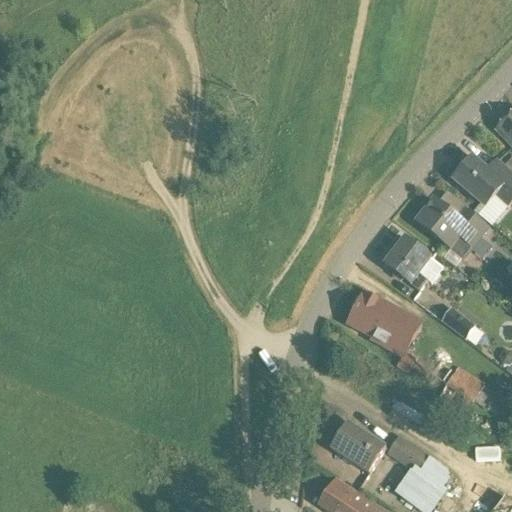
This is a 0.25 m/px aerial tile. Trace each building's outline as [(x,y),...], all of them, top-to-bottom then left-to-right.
[(511,117),(497,132),(511,148),(511,117)] [(511,208),(511,175),(496,162),(495,163),(504,170),(496,180),(473,161),(454,183),(489,213),(499,201),(510,211),(511,208)] [(418,226),(433,238),(464,263),(491,230),(449,196),(440,207),(435,204),(418,226)] [(444,271),(406,242),(386,268),(420,295),(429,283),(433,286),(444,271)] [(346,331),(369,343),(402,361),(396,369),(407,377),(417,363),(407,357),(423,329),(365,297),(346,331)] [(478,331),(470,324),(453,312),(443,326),(468,345),(478,331)] [(500,360),(503,367),(511,367),(511,365),(511,355),(511,354),(504,354),(500,360)] [(468,417),(474,406),(484,390),(486,387),(459,370),(440,400),(468,417)] [(388,452),(366,439),(349,428),(333,453),(371,478),(388,452)] [(424,511),(450,474),(402,442),(391,459),(399,465),(412,474),(417,478),(400,502),(415,511),(424,511)] [(380,511),(340,485),(336,483),(320,509),(325,511),(380,511)]
